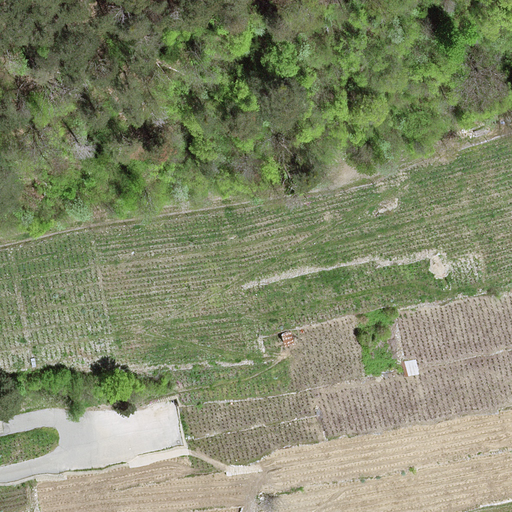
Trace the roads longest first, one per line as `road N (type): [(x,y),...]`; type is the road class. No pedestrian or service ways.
road 1 (unclassified): [(0,475),(63,458),(75,439),(63,418),(0,428)]
road 2 (track): [(0,242),(123,214)]
